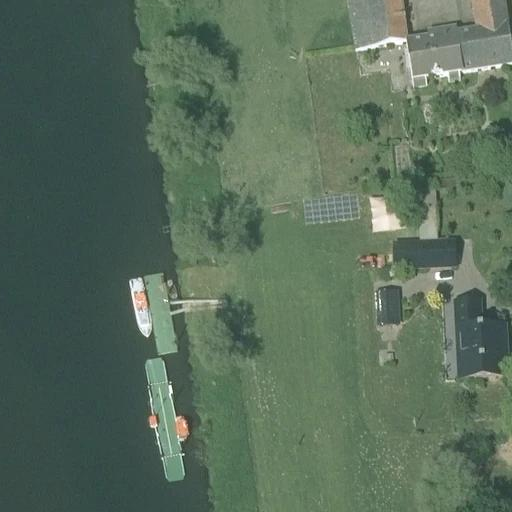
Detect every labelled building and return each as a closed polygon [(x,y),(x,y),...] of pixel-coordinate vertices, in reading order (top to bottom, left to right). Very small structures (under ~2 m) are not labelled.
[(426,81),(448,78),(449,84),(461,82),(460,76),(511,68),(511,50),(504,0),(346,0),(355,53),(406,45),(413,89),(427,87),(426,81)] [(438,236),(436,187),(417,187),(420,237),(438,236)] [(371,200),(373,235),(411,233),(410,198),(371,200)] [(457,244),(439,244),(420,245),(407,245),(409,274),(458,273),(457,244)] [(376,296),(377,332),(399,331),(398,295),(376,296)] [(507,352),(505,329),(481,331),(480,305),(456,306),(460,383),(503,381),(500,353),(507,352)]
